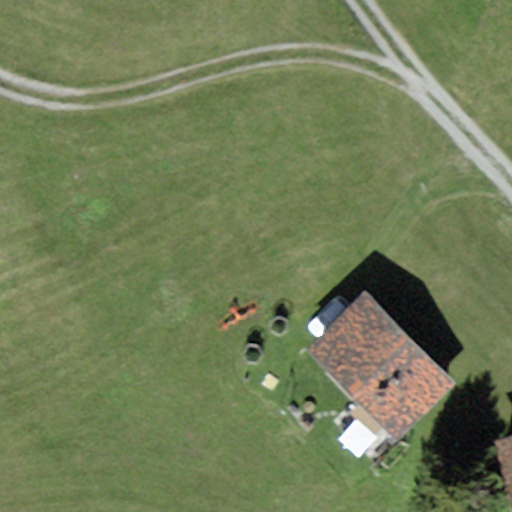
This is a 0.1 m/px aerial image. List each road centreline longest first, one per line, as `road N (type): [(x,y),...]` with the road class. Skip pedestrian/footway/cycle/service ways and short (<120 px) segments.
road 1 (track): [(0,84),(100,99),(341,57),(417,85)]
road 2 (track): [(511,174),(417,85),(364,0)]
